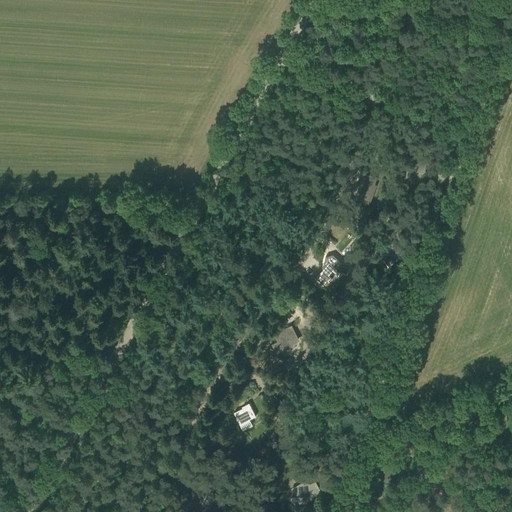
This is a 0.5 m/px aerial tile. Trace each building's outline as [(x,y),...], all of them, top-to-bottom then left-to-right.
[(411,173),(409,174),(414,182),(416,181),(417,181),(419,180),(418,180),(427,174),(424,169),(429,166),(425,159),(408,168),(411,173)] [(354,200),(364,204),(368,205),(376,184),(374,184),(377,176),(372,175),(369,182),(362,179),(354,200)] [(393,261),(401,255),(392,243),(387,247),(385,245),(373,254),(380,263),(385,259),(389,265),(393,261)] [(343,263),(333,254),(325,256),(322,270),(328,275),(333,271),(335,270),(341,271),(343,263)] [(361,337),(360,338),(362,336),(369,342),(367,344),(369,342),(371,341),(378,333),(367,323),(357,333),(361,337)] [(298,339),(291,326),(281,331),(282,332),(276,335),(278,340),(272,343),(277,351),(282,349),(291,345),(290,343),(298,339)] [(339,406),(338,410),(347,411),(349,398),(342,396),(342,395),(329,394),(329,393),(327,393),(325,405),(327,405),(327,404),(339,406)] [(236,418),(237,420),(238,420),(240,425),(250,420),(250,419),(256,416),(249,402),(244,405),(245,406),(234,412),(237,418),(236,418)] [(201,483),(202,484),(195,487),(203,505),(216,499),(212,490),(213,489),(209,479),(201,483)] [(296,493),(300,501),(303,500),(305,499),(314,494),(313,493),(319,490),(315,482),(309,485),(307,481),(294,487),(297,492),(296,493)]
